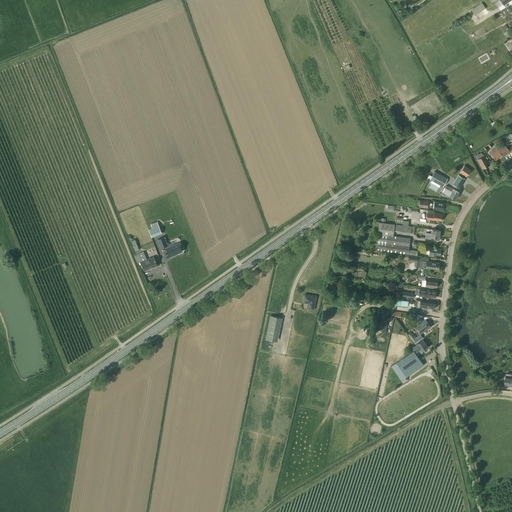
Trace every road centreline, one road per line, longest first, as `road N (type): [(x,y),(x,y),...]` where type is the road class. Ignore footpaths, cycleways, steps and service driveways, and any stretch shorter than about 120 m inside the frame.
road 1 (primary): [(0,432),(511,80)]
road 2 (unclassified): [(453,402),(442,343),(453,240),(471,200),(511,167)]
